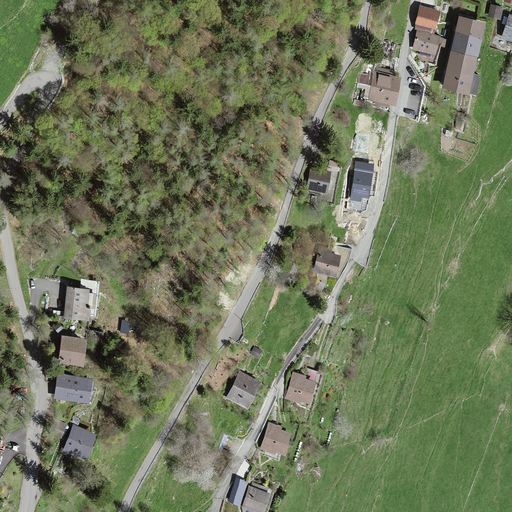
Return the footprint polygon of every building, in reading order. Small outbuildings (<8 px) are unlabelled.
[(441,11),(420,5),(415,24),(436,29),(441,11)] [(503,8),(491,5),(488,15),(500,18),(503,8)] [(486,22),(459,16),(455,32),(451,50),(442,88),(477,96),(482,75),(474,74),(478,57),(483,38),(486,22)] [(511,16),(510,16),(502,37),(511,39),(511,16)] [(441,37),(418,31),(413,49),(437,54),(441,37)] [(375,73),(370,99),(394,104),(399,77),(375,73)] [(339,162),(330,160),(328,170),(337,172),(339,162)] [(357,163),(351,199),(361,200),(361,195),(369,196),(373,165),(357,163)] [(312,168),(308,189),(326,192),(330,172),(312,168)] [(331,249),(321,247),(315,271),(335,276),(340,255),(330,253),(331,249)] [(88,293),(89,289),(68,287),(65,317),(88,319),(89,306),(94,306),(95,294),(88,293)] [(82,365),(86,339),(63,336),(59,362),(82,365)] [(88,402),(92,378),(59,373),(55,397),(88,402)] [(241,373),(228,398),(248,407),(261,382),(241,373)] [(293,373),(286,398),(299,402),(300,399),(309,402),(315,382),(304,379),(304,376),(293,373)] [(270,423),(261,449),(275,454),(276,451),(285,454),(292,433),(280,429),(281,427),(270,423)] [(96,435),(75,426),(65,450),(86,459),(96,435)] [(246,482),(236,478),(229,500),(239,503),(246,482)] [(266,492),(267,488),(254,483),(252,487),(249,486),(242,507),(245,508),(243,511),(262,511),(269,494),(266,492)]
